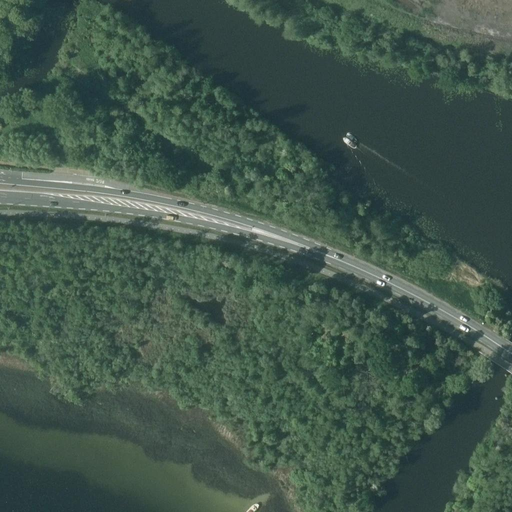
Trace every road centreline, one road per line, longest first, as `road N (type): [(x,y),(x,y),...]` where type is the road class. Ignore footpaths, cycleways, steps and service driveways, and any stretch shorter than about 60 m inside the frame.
road 1 (primary): [(313,249),(240,219),(0,177)]
road 2 (primary): [(0,198),(151,214),(313,249)]
road 3 (primary): [(511,353),(313,249)]
